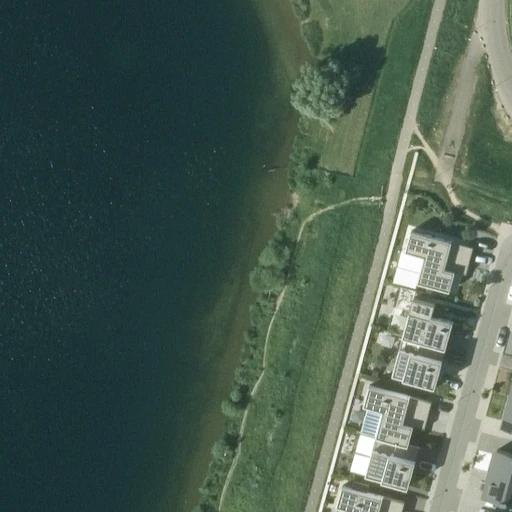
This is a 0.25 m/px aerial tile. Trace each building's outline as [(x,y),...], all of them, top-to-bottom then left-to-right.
[(411,231),(405,251),(425,257),(418,282),(450,291),(455,271),(457,265),(468,268),(471,256),(473,247),(441,239),(437,237),(411,231)] [(403,335),(403,336),(446,348),(453,322),(439,318),(432,316),(435,307),(435,304),(413,298),(403,335)] [(403,336),(393,375),(436,386),(446,348),(403,336)] [(369,385),(364,406),(383,411),(376,436),(410,445),(411,445),(416,426),(417,420),(426,422),(432,402),(369,385)] [(501,425),(501,426),(511,428),(511,400),(508,399),(501,425)] [(376,437),(366,475),(409,487),(419,447),(411,445),(410,445),(376,436),(376,437)] [(511,453),(495,449),(489,472),(511,478),(511,453)] [(511,511),(511,478),(489,473),(483,496),(510,503),(507,511),(511,511)] [(342,485),(337,506),(356,511),(355,511),(402,511),(405,502),(342,485)]
